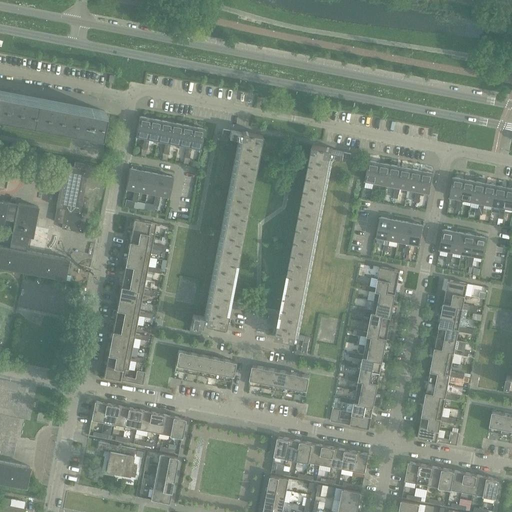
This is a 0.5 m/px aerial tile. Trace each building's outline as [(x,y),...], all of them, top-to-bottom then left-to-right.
[(0,114),(101,134),(106,112),(0,91),(0,114)] [(147,138),(151,118),(139,116),(136,136),(144,138),(147,138)] [(157,140),(161,121),(151,118),(147,138),(149,139),(157,140)] [(168,142),(172,123),(161,121),(157,140),(166,142),(168,142)] [(179,144),(182,125),(172,123),(168,142),(171,143),(179,144)] [(189,146),(193,127),(182,125),(179,144),(187,146),(189,146)] [(201,148),(204,129),(193,127),(189,146),(192,147),(201,148)] [(225,327),(262,135),(242,131),(242,133),(230,130),(230,131),(223,130),(222,135),(229,136),(229,137),(241,139),(207,317),(193,315),(191,326),(190,332),(198,333),(199,326),(202,327),(203,321),(206,322),(205,324),(225,327)] [(297,335),(330,164),(331,156),(343,159),(343,158),(350,159),(351,154),(344,153),(344,152),(332,150),(333,149),(313,145),(276,337),(296,341),(296,339),(298,339),(297,345),(300,345),(299,353),(307,354),(308,348),(310,338),(297,335)] [(377,183),(380,163),(369,161),(365,180),(374,182),(377,183)] [(82,198),(88,169),(83,168),(84,163),(74,162),(74,166),(64,164),(55,206),(57,206),(54,222),(62,223),(61,228),(82,233),(89,199),(82,198)] [(387,185),(391,165),(380,163),(377,183),(379,183),(387,185)] [(398,187),(401,167),(391,165),(387,185),(395,186),(398,187)] [(408,189),(412,169),(401,167),(398,187),(400,187),(408,189)] [(137,190),(141,171),(129,168),(126,188),(134,190),(137,190)] [(419,191),(423,171),(412,169),(408,189),(416,190),(419,191)] [(147,192),(151,173),(141,171),(137,190),(139,191),(147,192)] [(430,193),(434,173),(423,171),(419,191),(421,191),(430,193)] [(158,194),(162,175),(151,173),(147,192),(155,194),(158,194)] [(173,177),(162,175),(158,194),(160,195),(169,197),(173,177)] [(461,199),(465,179),(453,177),(450,197),(458,198),(461,199)] [(471,201),(475,181),(465,179),(461,199),(463,199),(471,201)] [(482,203),(486,183),(475,181),(471,201),(480,202),(482,203)] [(493,205),(496,185),(486,183),(482,203),(485,203),(493,205)] [(503,207),(507,187),(496,185),(493,205),(501,207),(503,207)] [(511,208),(511,188),(507,187),(503,207),(506,208),(511,208)] [(68,258),(32,251),(26,250),(29,236),(32,237),(38,207),(18,203),(18,204),(15,203),(15,199),(11,198),(10,202),(0,200),(0,220),(3,222),(4,218),(15,220),(10,247),(0,245),(0,265),(65,278),(68,258)] [(388,239),(391,219),(380,217),(376,237),(385,238),(388,239)] [(156,223),(134,219),(132,231),(154,235),(156,223)] [(398,241),(402,221),(391,219),(388,239),(390,239),(398,241)] [(409,243),(413,223),(402,221),(398,241),(406,243),(409,243)] [(420,245),(424,225),(413,223),(409,243),(411,243),(420,245)] [(451,251),(455,231),(444,229),(440,248),(448,250),(451,251)] [(154,235),(132,231),(129,242),(152,246),(152,244),(154,235)] [(461,253),(465,233),(455,231),(451,251),(453,251),(461,253)] [(472,255),(476,235),(465,233),(461,253),(470,254),(472,255)] [(483,257),(487,237),(476,235),(472,255),(475,255),(483,257)] [(152,246),(129,242),(127,253),(150,258),(152,249),(152,246)] [(150,258),(127,253),(125,264),(148,269),(148,266),(150,258)] [(148,269),(125,264),(123,276),(146,280),(147,271),(148,269)] [(400,271),(381,267),(378,278),(398,282),(400,271)] [(146,280),(123,276),(121,287),(143,291),(144,289),(146,280)] [(378,278),(377,288),(376,290),(396,294),(398,282),(378,278)] [(468,284),(448,280),(446,292),(466,295),(468,284)] [(143,291),(121,287),(119,298),(141,302),(143,294),(143,291)] [(376,290),(376,292),(374,301),(394,305),(396,294),(376,290)] [(466,295),(446,292),(444,303),(463,307),(464,304),(466,295)] [(141,302),(119,298),(116,309),(139,314),(140,311),(141,302)] [(374,301),(372,310),(372,312),(392,316),(394,305),(374,301)] [(463,307),(444,303),(442,314),(461,318),(463,309),(463,307)] [(139,314),(116,309),(114,320),(137,325),(139,316),(139,314)] [(372,312),(372,314),(370,323),(389,327),(392,316),(372,312)] [(461,318),(442,314),(440,325),(459,329),(460,327),(461,318)] [(137,325),(114,320),(112,332),(135,336),(135,334),(137,325)] [(370,323),(368,332),(368,335),(387,338),(389,327),(370,323)] [(459,329),(440,325),(437,336),(457,340),(459,331),(459,329)] [(135,336),(112,332),(110,343),(133,347),(134,338),(135,336)] [(368,335),(367,337),(365,346),(385,349),(387,338),(368,335)] [(466,342),(457,340),(437,336),(435,347),(455,351),(455,349),(462,350),(465,351),(466,342)] [(133,347),(110,343),(108,354),(131,358),(131,356),(133,347)] [(365,346),(364,355),(363,357),(383,361),(385,349),(365,346)] [(455,351),(435,347),(433,359),(453,362),(454,354),(455,351)] [(190,353),(178,350),(175,370),(186,373),(190,353)] [(201,355),(190,353),(186,373),(197,375),(201,355)] [(129,369),(130,361),(131,358),(108,354),(106,365),(125,369),(129,369)] [(212,357),(201,355),(197,375),(208,377),(212,357)] [(223,359),(212,357),(208,377),(219,379),(223,359)] [(363,357),(363,359),(361,368),(381,372),(383,361),(363,357)] [(236,362),(223,359),(219,379),(232,382),(236,362)] [(453,362),(433,359),(431,370),(451,374),(451,371),(453,362)] [(143,385),(145,372),(137,371),(135,379),(124,376),(125,369),(106,365),(103,377),(143,385)] [(265,367),(253,365),(249,385),(261,387),(265,367)] [(277,369),(265,367),(261,387),(273,390),(277,369)] [(361,368),(359,377),(359,379),(379,383),(381,372),(361,368)] [(288,372),(277,369),(273,390),(284,392),(288,372)] [(451,374),(431,370),(429,381),(448,385),(450,376),(451,374)] [(299,374),(288,372),(284,392),(295,394),(299,374)] [(310,376),(299,374),(295,394),(306,396),(310,376)] [(359,379),(359,382),(357,390),(377,394),(379,383),(359,379)] [(448,385),(429,381),(427,392),(446,396),(447,394),(448,385)] [(357,390),(355,399),(355,402),(374,405),(377,394),(357,390)] [(446,396),(427,392),(424,403),(444,407),(446,398),(446,396)] [(95,401),(91,419),(103,422),(106,403),(95,401)] [(355,402),(354,404),(353,413),(372,417),(374,405),(355,402)] [(118,405),(106,403),(103,422),(114,424),(118,405)] [(444,407),(424,403),(422,415),(442,418),(442,416),(444,407)] [(129,408),(118,405),(114,424),(125,426),(129,408)] [(140,410),(129,408),(125,426),(137,428),(140,410)] [(372,417),(353,413),(351,420),(340,418),(341,410),(333,408),(331,421),(370,428),(372,417)] [(151,412),(140,410),(137,428),(148,430),(151,412)] [(504,413),(493,411),(489,431),(500,433),(504,413)] [(162,414),(151,412),(148,430),(159,433),(162,414)] [(511,431),(511,414),(504,413),(500,433),(511,435),(511,431)] [(174,416),(162,414),(159,433),(170,435),(174,416)] [(442,418),(422,415),(420,426),(440,429),(441,421),(442,418)] [(186,419),(174,416),(170,435),(182,437),(186,419)] [(440,429),(420,426),(418,438),(457,445),(459,433),(451,431),(450,439),(438,437),(440,429)] [(278,436),(275,455),(286,457),(290,439),(278,436)] [(301,441),(290,439),(286,457),(298,459),(301,441)] [(312,443),(301,441),(298,459),(309,461),(312,443)] [(110,452),(106,472),(135,477),(137,467),(132,466),(135,449),(99,442),(97,449),(110,452)] [(324,445),(312,443),(309,461),(320,464),(324,445)] [(335,447),(324,445),(320,464),(331,466),(335,447)] [(346,449),(335,447),(331,466),(342,468),(346,449)] [(357,452),(346,449),(342,468),(354,470),(357,452)] [(369,454),(357,452),(354,470),(365,472),(369,454)] [(178,457),(160,454),(157,465),(176,469),(178,457)] [(0,481),(26,486),(28,475),(30,475),(31,471),(29,470),(30,466),(0,460),(0,481)] [(409,462),(405,480),(417,482),(421,464),(409,462)] [(432,466),(421,464),(417,482),(428,485),(432,466)] [(176,469),(157,465),(155,477),(174,480),(176,469)] [(443,468),(432,466),(428,485),(440,487),(443,468)] [(454,470),(443,468),(440,487),(451,489),(454,470)] [(466,473),(454,470),(451,489),(462,491),(466,473)] [(477,475),(466,473),(462,491),(473,493),(477,475)] [(271,475),(269,487),(287,490),(289,479),(271,475)] [(488,477),(477,475),(473,493),(484,495),(488,477)] [(174,480),(155,477),(153,488),(171,491),(174,480)] [(500,479),(488,477),(484,495),(496,498),(500,479)] [(287,490),(269,487),(266,498),(285,502),(287,490)] [(171,491),(153,488),(151,500),(169,503),(171,491)] [(361,493),(343,489),(341,501),(359,504),(361,493)] [(0,503),(22,508),(23,502),(1,498),(0,497),(0,503)] [(282,511),(285,502),(266,498),(264,509),(277,511),(282,511)] [(402,500),(399,511),(418,511),(420,504),(402,500)] [(357,511),(359,504),(341,501),(339,511),(357,511)] [(0,511),(24,511),(25,509),(22,508),(0,503),(0,511)]
